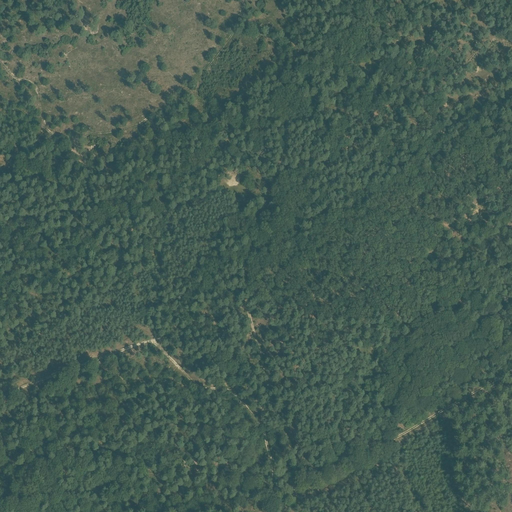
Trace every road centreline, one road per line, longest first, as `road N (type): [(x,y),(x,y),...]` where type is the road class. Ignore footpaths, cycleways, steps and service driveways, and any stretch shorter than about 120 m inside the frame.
road 1 (track): [(0,394),(244,307),(262,367),(271,511)]
road 2 (track): [(270,509),(511,372)]
road 3 (track): [(261,430),(238,405),(178,376),(153,340)]
